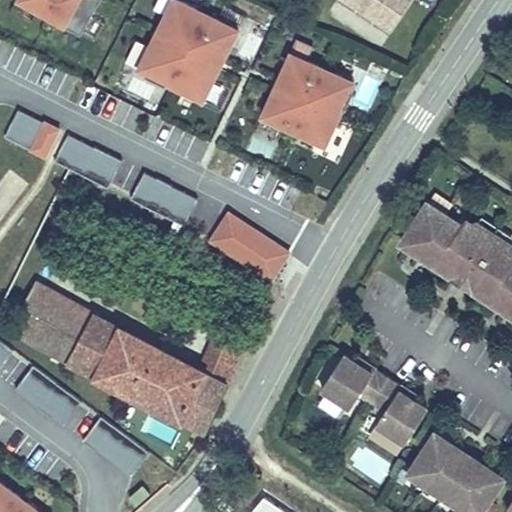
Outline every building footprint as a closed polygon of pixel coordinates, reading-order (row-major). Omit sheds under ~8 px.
[(108,0),(23,0),(23,1),(88,37),(108,0)] [(250,31),(185,0),(178,0),(144,71),(214,105),(230,74),(233,69),(234,67),(250,31)] [(370,82),(298,51),(284,81),(282,85),(280,90),(267,122),(340,152),(370,82)] [(63,130),(19,108),(5,136),(49,158),(63,130)] [(124,164),(74,138),(59,166),(71,172),(110,192),(124,164)] [(201,203),(147,175),(132,203),(186,231),(201,203)] [(301,257),(234,211),(212,244),(279,289),(301,257)] [(489,245),(437,211),(411,251),(444,273),(441,278),(451,285),(485,307),(495,314),(498,308),(511,317),(511,260),(509,259),(494,283),(474,270),(489,245)] [(494,283),(509,259),(489,245),(474,270),(494,283)] [(485,307),(451,285),(444,295),(478,317),(485,307)] [(191,361),(45,289),(18,342),(192,426),(240,332),(214,318),(191,361)] [(0,376),(3,378),(21,353),(0,338),(0,376)] [(17,386),(30,365),(20,359),(7,380),(17,386)] [(370,373),(357,365),(334,399),(363,418),(372,404),(398,422),(389,435),(417,454),(440,419),(428,411),(420,406),(423,402),(380,374),(377,378),(370,373)] [(36,367),(21,387),(70,426),(86,406),(36,367)] [(377,378),(380,374),(372,369),(370,373),(377,378)] [(430,407),(423,402),(420,406),(428,411),(430,407)] [(87,405),(73,433),(86,439),(100,412),(87,405)] [(86,442),(136,479),(153,456),(104,419),(86,442)] [(464,511),(500,511),(511,494),(511,486),(448,444),(422,484),(464,511)] [(44,511),(3,477),(0,481),(0,511),(44,511)] [(149,493),(143,485),(131,495),(138,503),(149,493)]
